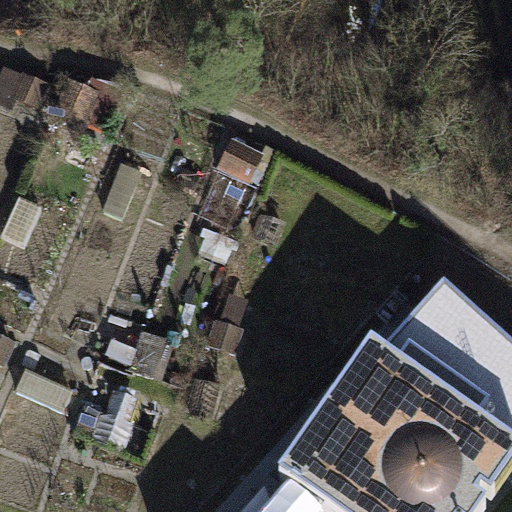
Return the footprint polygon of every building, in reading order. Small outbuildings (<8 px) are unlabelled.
[(294,232),(263,224),(256,250),(287,259),(294,232)] [(283,485),(291,491),(272,511),(488,511),(511,478),(511,351),(445,292),(383,360),(373,354),(283,485)] [(93,308),(67,297),(50,340),(76,350),(93,308)] [(251,315),(231,308),(222,335),(243,342),(251,315)] [(141,445),(103,429),(92,454),(130,470),(141,445)]
